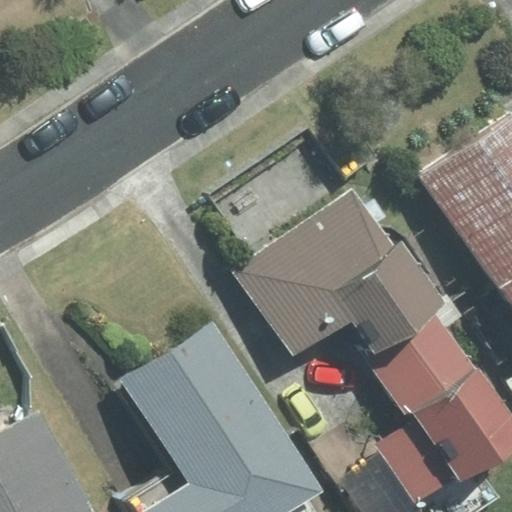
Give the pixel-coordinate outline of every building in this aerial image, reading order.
[(511,114),(426,175),(511,295),(511,114)] [(352,186),(238,264),(300,353),(354,316),(377,349),(432,311),(445,302),(402,241),(394,246),(352,186)] [(511,428),(432,311),(377,349),(365,356),(409,421),(378,441),(419,502),(425,499),(433,511),(477,511),(501,496),(480,465),(511,442),(511,428)] [(312,511),(303,498),(318,489),(214,323),(123,379),(178,468),(127,500),(134,511),(312,511)] [(0,511),(93,511),(42,411),(0,432),(0,511)]
